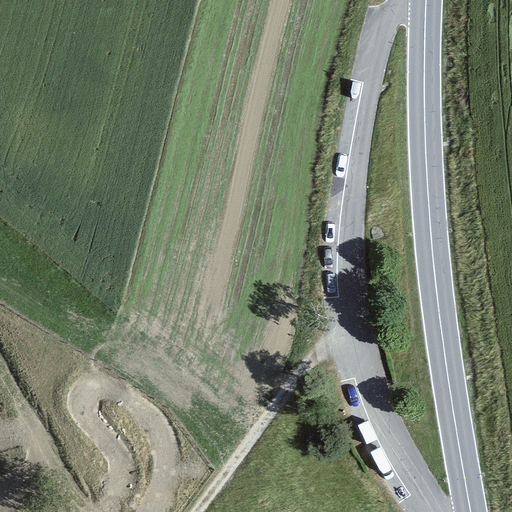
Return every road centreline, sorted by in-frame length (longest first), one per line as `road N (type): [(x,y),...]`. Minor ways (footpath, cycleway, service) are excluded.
road 1 (primary): [(425,0),(434,269),(471,511)]
road 2 (track): [(344,329),(325,361),(300,369),(193,511)]
